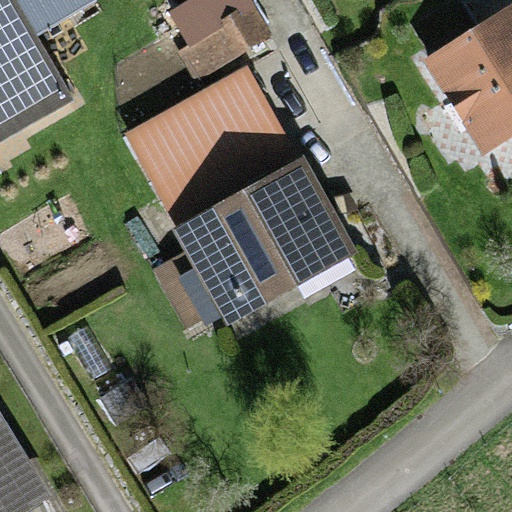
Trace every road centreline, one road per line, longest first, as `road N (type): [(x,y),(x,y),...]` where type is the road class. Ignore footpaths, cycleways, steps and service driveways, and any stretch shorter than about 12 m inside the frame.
road 1 (residential): [(336,511),(511,371)]
road 2 (residential): [(110,511),(0,334)]
